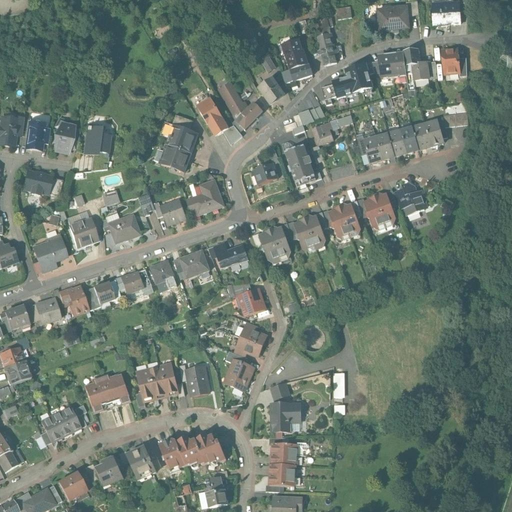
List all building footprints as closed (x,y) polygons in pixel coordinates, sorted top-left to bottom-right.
[(404,0),(404,1),(405,1),(406,9),(416,8),(415,0),(404,0)] [(446,18),(459,18),(458,5),(458,0),(430,0),(431,17),(445,16),(446,18)] [(376,6),(377,25),(407,23),(406,9),(405,1),(404,1),(389,2),(390,5),(376,6)] [(342,6),(334,7),(336,13),(349,11),(348,5),(342,6)] [(328,28),(327,22),(330,21),(328,13),(312,16),(315,31),(326,28),(328,28)] [(303,15),(297,17),(300,28),(306,27),(303,15)] [(326,28),(315,31),(319,44),(330,42),(326,28)] [(280,42),(288,66),(305,60),(301,48),(300,48),(296,36),(280,42)] [(319,44),(318,44),(323,61),(335,58),(330,42),(319,44)] [(455,44),(440,45),(442,68),(457,67),(458,67),(456,52),(455,44)] [(406,86),(414,85),(412,75),(427,73),(425,57),(418,58),(416,45),(401,47),(401,48),(402,54),(404,69),(406,86)] [(392,73),(388,48),(382,49),(382,51),(376,52),(377,56),(378,66),(379,66),(380,72),(384,72),(386,74),(392,73)] [(398,55),(394,53),(394,49),(394,48),(388,48),(392,73),(397,72),(398,70),(404,69),(402,54),(398,55)] [(458,71),(465,71),(464,52),(456,52),(458,67),(457,67),(458,71)] [(268,55),(261,59),(267,68),(273,64),(268,55)] [(363,58),(364,60),(366,69),(372,68),(369,56),(363,58)] [(370,57),(373,69),(378,68),(378,66),(377,56),(370,57)] [(425,57),(427,73),(434,72),(432,56),(425,57)] [(288,66),(280,68),(284,78),(310,70),(307,60),(305,60),(288,66)] [(346,73),(330,77),(331,80),(334,92),(335,94),(344,92),(344,93),(356,89),(355,88),(370,84),(366,69),(364,60),(343,65),(346,73)] [(270,76),(257,85),(268,100),(281,92),(270,76)] [(251,100),(245,106),(229,78),(217,85),(234,115),(233,117),(235,119),(242,126),(243,127),(261,109),(251,100)] [(334,92),(331,80),(319,83),(324,101),(330,99),(328,93),(334,92)] [(197,106),(208,125),(221,118),(208,95),(200,100),(202,103),(197,106)] [(184,127),(187,116),(174,111),(171,122),(184,127)] [(291,113),(293,118),(295,124),(301,122),(297,111),(291,113)] [(345,112),(335,115),(338,122),(347,119),(345,112)] [(445,132),(443,122),(442,114),(435,116),(440,133),(445,132)] [(18,115),(18,118),(19,119),(17,133),(23,134),(25,116),(18,115)] [(2,116),(1,127),(0,127),(0,132),(0,133),(0,134),(0,143),(16,145),(17,133),(19,119),(18,118),(2,116)] [(47,119),(32,116),(27,147),(43,149),(44,142),(46,126),(47,119)] [(62,116),(58,122),(62,124),(63,123),(75,127),(77,119),(62,116)] [(428,138),(429,141),(436,139),(435,136),(441,135),(440,133),(435,116),(423,120),(428,138)] [(282,123),(284,128),(295,124),(293,118),(282,123)] [(242,126),(235,119),(232,122),(238,130),(242,126)] [(416,142),(417,144),(424,142),(423,140),(428,138),(423,120),(411,123),(416,142)] [(184,127),(171,122),(168,121),(163,134),(166,135),(164,142),(165,142),(191,151),(193,144),(192,144),(196,131),(187,128),(184,127)] [(56,135),(59,137),(57,147),(70,150),(72,145),(75,129),(75,127),(63,123),(62,124),(56,135)] [(310,125),(316,141),(331,136),(328,127),(320,130),(318,123),(310,125)] [(404,145),(405,148),(412,146),(411,143),(416,142),(411,123),(399,126),(404,145)] [(103,127),(90,125),(86,152),(98,153),(99,154),(99,151),(110,152),(112,133),(102,131),(103,127)] [(392,149),(392,151),(400,149),(399,146),(404,145),(399,126),(387,130),(392,149)] [(81,131),(75,129),(72,145),(77,146),(81,131)] [(380,152),(380,155),(388,153),(387,150),(392,149),(387,130),(374,133),(380,152)] [(359,151),(366,149),(362,136),(363,136),(362,131),(355,133),(359,151)] [(362,136),(366,149),(368,158),(376,156),(375,153),(380,152),(374,133),(363,136),(362,136)] [(301,140),(282,147),(296,184),(315,177),(301,140)] [(316,141),(309,144),(315,159),(322,157),(316,141)] [(191,151),(165,142),(163,148),(165,149),(160,161),(182,169),(187,157),(188,158),(191,151)] [(269,156),(275,153),(272,143),(265,145),(269,156)] [(98,153),(95,170),(107,169),(110,152),(99,151),(99,154),(98,153)] [(350,158),(326,164),(329,175),(353,169),(350,158)] [(270,161),(252,167),(254,172),(256,171),(260,181),(276,176),(274,168),(272,169),(270,161)] [(36,172),(28,170),(25,187),(33,189),(32,192),(41,194),(41,191),(49,193),(49,192),(53,176),(53,175),(44,173),(45,172),(37,170),(36,172)] [(63,179),(53,176),(49,192),(60,194),(63,179)] [(400,180),(399,185),(396,186),(403,203),(404,207),(413,203),(417,206),(423,204),(424,201),(423,197),(424,193),(420,191),(419,187),(416,186),(413,187),(411,180),(406,178),(400,180)] [(205,192),(190,197),(194,208),(196,213),(221,204),(212,179),(202,183),(205,192)] [(385,189),(387,196),(390,197),(392,201),(395,200),(391,188),(389,184),(383,186),(384,189),(385,189)] [(403,203),(396,186),(391,188),(395,200),(397,205),(403,203)] [(117,188),(102,192),(105,203),(120,200),(117,188)] [(77,204),(92,199),(88,189),(74,193),(77,204)] [(390,197),(387,196),(385,189),(384,189),(381,190),(377,189),(372,190),(382,218),(391,215),(393,211),(390,203),(392,201),(390,197)] [(373,222),(382,218),(372,190),(367,192),(365,196),(361,197),(364,205),(363,208),(364,211),(367,213),(369,220),(373,222)] [(363,208),(364,205),(361,197),(360,195),(355,197),(360,211),(361,213),(364,211),(363,208)] [(154,208),(151,202),(149,197),(143,200),(147,211),(154,208)] [(190,197),(185,199),(189,210),(194,208),(190,197)] [(356,213),(360,211),(355,197),(349,199),(349,201),(350,201),(353,208),(355,210),(356,213)] [(177,198),(158,205),(162,214),(165,224),(184,217),(177,198)] [(162,214),(158,205),(157,200),(151,202),(154,208),(156,216),(162,214)] [(356,213),(355,210),(353,208),(350,201),(349,201),(345,203),(342,201),(337,202),(347,230),(356,227),(358,223),(355,215),(356,213)] [(347,230),(337,202),(333,204),(331,208),(327,209),(330,216),(329,219),(330,222),(332,223),(335,231),(339,233),(347,230)] [(330,222),(329,219),(330,216),(327,209),(326,206),(320,208),(326,224),(330,222)] [(315,213),(318,221),(321,222),(322,225),(326,224),(320,208),(314,211),(315,213)] [(306,213),(302,214),(313,242),(322,239),(325,238),(324,235),(321,228),(322,225),(321,222),(318,221),(315,213),(310,215),(306,213)] [(110,221),(117,242),(126,239),(126,236),(139,232),(133,214),(110,221)] [(304,246),(313,242),(302,214),(298,216),(295,220),(292,221),(295,230),(293,232),(294,235),(297,236),(300,244),(304,246)] [(382,218),(373,222),(375,228),(393,221),(391,215),(382,218)] [(72,224),(73,228),(92,222),(91,217),(72,224)] [(292,221),(291,218),(285,220),(290,235),(291,237),(294,235),(293,232),(295,230),(292,221)] [(286,237),(290,235),(285,220),(278,223),(279,225),(282,232),(285,233),(286,237)] [(92,222),(73,228),(79,247),(88,244),(87,240),(98,237),(92,222)] [(285,239),(286,237),(285,233),(282,232),(279,225),(275,226),(272,224),(267,225),(278,253),(286,251),(287,250),(288,247),(285,239)] [(278,253),(267,225),(262,227),(261,231),(256,233),(259,240),(257,244),(258,246),(261,248),(264,256),(268,257),(278,253)] [(347,230),(339,233),(341,239),(358,233),(356,227),(347,230)] [(256,247),(258,246),(257,244),(259,240),(256,233),(255,230),(250,232),(256,247)] [(49,241),(35,245),(40,261),(48,258),(50,262),(67,256),(62,240),(50,244),(49,241)] [(222,240),(212,244),(220,265),(237,259),(238,261),(246,258),(241,244),(224,250),(223,246),(224,246),(222,240)] [(8,244),(3,245),(0,246),(0,259),(3,267),(18,261),(14,249),(10,250),(8,244)] [(178,256),(177,256),(182,268),(184,273),(194,271),(195,272),(206,268),(202,256),(203,255),(200,248),(178,256)] [(286,251),(278,253),(280,259),(288,256),(286,251)] [(172,257),(176,270),(182,268),(177,256),(178,256),(178,255),(172,257)] [(48,258),(40,261),(44,271),(52,268),(50,262),(48,258)] [(164,275),(171,273),(166,260),(149,265),(155,281),(165,277),(164,275)] [(137,271),(142,286),(141,287),(143,293),(152,289),(144,269),(137,271)] [(122,276),(125,284),(128,291),(134,289),(141,287),(142,286),(137,271),(122,276)] [(122,276),(116,279),(119,286),(125,284),(122,276)] [(116,279),(109,281),(113,291),(120,289),(119,286),(116,279)] [(248,280),(229,283),(233,294),(236,293),(251,288),(248,280)] [(92,299),(87,301),(90,309),(102,305),(101,303),(115,298),(113,291),(109,281),(88,289),(92,299)] [(70,304),(71,304),(74,315),(90,309),(87,301),(83,291),(81,286),(68,291),(73,303),(70,304)] [(251,288),(236,293),(243,313),(263,306),(256,286),(251,288)] [(71,304),(70,304),(73,303),(68,291),(68,289),(60,292),(64,306),(71,304)] [(83,291),(87,301),(92,299),(88,289),(83,291)] [(31,305),(31,306),(35,320),(36,321),(41,319),(43,323),(61,318),(55,299),(38,303),(31,305)] [(31,306),(24,308),(29,322),(35,320),(31,306)] [(23,307),(6,313),(11,329),(21,326),(22,328),(30,326),(29,322),(24,308),(23,307)] [(6,313),(0,314),(5,331),(11,329),(6,313)] [(244,318),(242,324),(253,328),(256,323),(244,318)] [(260,338),(262,337),(264,333),(253,328),(242,324),(238,334),(258,342),(260,338)] [(257,349),(256,347),(258,342),(238,334),(234,344),(245,349),(256,353),(257,349)] [(245,349),(234,344),(232,350),(243,354),(245,349)] [(1,353),(5,367),(23,361),(19,347),(12,350),(11,347),(6,348),(7,351),(1,353)] [(227,347),(223,356),(230,359),(232,356),(242,361),(244,355),(243,354),(232,350),(227,347)] [(232,356),(230,359),(226,369),(229,370),(225,381),(241,388),(251,365),(242,361),(232,356)] [(23,361),(5,367),(11,384),(31,377),(25,360),(23,361)] [(174,379),(169,360),(157,363),(164,393),(176,390),(177,390),(174,379)] [(177,361),(180,377),(185,377),(183,367),(182,360),(177,361)] [(157,363),(145,366),(153,396),(164,393),(157,363)] [(202,363),(183,367),(185,377),(188,393),(207,389),(202,363)] [(145,366),(134,368),(139,389),(141,399),(142,398),(153,396),(145,366)] [(332,392),(342,392),(342,367),(331,368),(332,392)] [(95,376),(94,379),(94,381),(88,383),(86,386),(95,409),(97,410),(109,405),(109,406),(115,404),(114,403),(127,398),(129,396),(120,373),(118,372),(111,374),(111,372),(108,371),(95,376)] [(183,392),(180,378),(174,379),(177,390),(176,390),(177,393),(183,392)] [(284,379),(269,384),(273,396),(288,391),(284,379)] [(8,385),(0,387),(0,395),(11,391),(8,385)] [(141,399),(139,389),(133,390),(137,403),(143,402),(142,398),(141,399)] [(288,400),(270,401),(270,429),(288,428),(288,419),(299,419),(299,402),(288,402),(288,400)] [(22,402),(5,409),(8,415),(25,408),(22,402)] [(79,413),(82,411),(88,409),(84,402),(76,406),(79,413)] [(72,405),(62,409),(72,430),(82,425),(77,414),(72,405)] [(62,409),(52,414),(62,435),(72,430),(62,409)] [(88,423),(82,411),(79,413),(77,414),(82,425),(88,423)] [(52,414),(42,420),(47,430),(52,440),(62,435),(52,414)] [(52,440),(47,430),(41,432),(47,443),(52,440)] [(205,432),(193,437),(203,460),(204,462),(214,458),(215,461),(225,457),(217,439),(214,440),(211,433),(206,435),(205,432)] [(0,455),(11,449),(0,433),(0,455)] [(187,434),(174,439),(184,463),(195,459),(196,462),(203,460),(193,437),(189,438),(187,434)] [(167,466),(174,463),(178,466),(184,463),(174,439),(174,437),(170,436),(156,442),(164,461),(166,466),(167,466)] [(271,442),(270,452),(295,453),(296,442),(282,441),(271,441),(271,442)] [(125,452),(124,453),(127,459),(134,475),(148,468),(149,472),(153,470),(154,469),(149,458),(142,444),(125,452)] [(12,451),(16,458),(19,456),(21,458),(23,456),(17,448),(12,451)] [(123,448),(117,451),(122,461),(127,459),(124,453),(125,452),(123,448)] [(11,449),(0,455),(0,460),(6,471),(19,463),(16,458),(12,451),(11,449)] [(270,452),(270,462),(294,463),(295,463),(295,453),(270,452)] [(159,464),(155,455),(149,458),(154,469),(153,470),(157,477),(163,474),(159,464)] [(102,463),(96,466),(95,466),(100,479),(102,482),(109,478),(111,482),(121,477),(112,456),(101,460),(102,463)] [(93,461),(86,464),(88,469),(94,481),(100,479),(95,466),(96,466),(93,461)] [(163,474),(164,477),(170,474),(167,466),(166,466),(164,461),(159,464),(163,474)] [(269,462),(268,473),(293,474),(294,463),(270,462),(269,462)] [(88,469),(80,474),(88,489),(96,485),(94,481),(88,469)] [(70,475),(59,481),(70,499),(88,489),(80,474),(78,472),(70,476),(70,475)] [(268,473),(268,482),(268,483),(278,483),(293,484),(293,474),(268,473)] [(224,498),(219,475),(214,476),(209,477),(210,485),(206,486),(207,491),(205,491),(208,506),(219,504),(218,499),(224,498)] [(479,478),(473,476),(466,498),(473,500),(479,478)] [(499,480),(486,476),(485,480),(483,479),(481,487),(480,487),(478,494),(479,494),(476,502),(478,502),(477,507),(490,511),(491,506),(493,507),(495,499),(496,499),(498,492),(497,492),(499,484),(498,483),(499,480)] [(181,494),(189,491),(187,483),(171,488),(174,496),(181,494)] [(47,487),(56,503),(63,499),(54,484),(47,487)] [(27,511),(28,511),(39,511),(40,509),(39,508),(46,504),(48,507),(56,503),(47,487),(27,498),(24,493),(14,499),(20,510),(21,511),(27,511)] [(185,504),(181,494),(174,496),(177,505),(178,505),(184,504),(185,504)] [(271,496),(270,511),(288,511),(288,507),(294,508),(300,508),(301,497),(271,496)] [(14,499),(2,506),(5,511),(16,511),(20,510),(14,499)]
